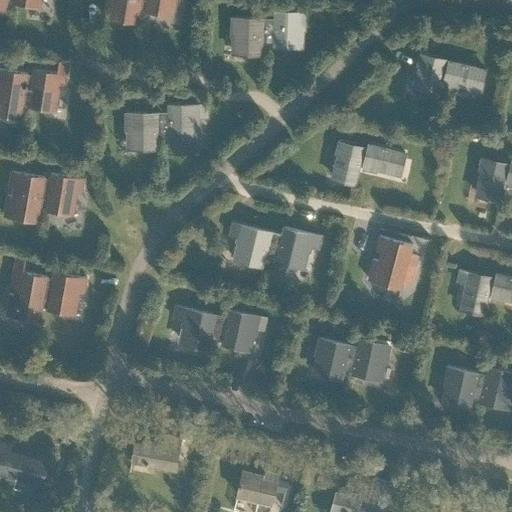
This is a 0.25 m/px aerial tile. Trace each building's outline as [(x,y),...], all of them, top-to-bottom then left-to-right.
[(106,0),(104,17),(113,18),(114,10),(139,14),(140,8),(139,8),(140,0),(106,0)] [(140,0),(139,8),(140,8),(145,9),(145,10),(174,15),(174,14),(170,13),(172,0),(140,0)] [(275,21),(269,21),(268,42),(275,42),(275,47),(300,48),(300,26),(305,26),(305,14),(276,13),(275,21)] [(268,42),(269,21),(233,20),(232,32),(237,32),(236,54),(261,55),(261,42),(268,42)] [(447,74),(448,68),(443,67),(444,60),(421,55),(418,66),(422,66),(416,91),(436,96),(440,79),(441,73),(447,74)] [(23,103),(28,104),(28,105),(58,110),(58,109),(54,108),(57,88),(65,89),(69,62),(59,60),(57,72),(34,69),(33,74),(28,74),(27,74),(23,103)] [(441,73),(440,79),(445,80),(444,85),(455,88),(456,84),(480,90),(485,70),(450,62),(448,68),(447,74),(441,73)] [(27,74),(28,74),(28,73),(0,68),(0,105),(22,110),(23,103),(27,74)] [(162,114),(162,135),(169,135),(169,140),(194,140),(194,118),(199,118),(201,118),(208,118),(208,106),(199,106),(169,106),(169,114),(162,114)] [(162,135),(162,114),(126,114),(126,126),(131,126),(131,148),(156,148),(156,135),(162,135)] [(366,157),(368,151),(362,149),(363,148),(362,148),(339,142),(336,153),(340,154),(334,178),(354,183),(359,162),(361,156),(366,157)] [(359,162),(358,165),(364,166),(363,169),(374,171),(375,167),(400,173),(404,153),(363,143),(362,148),(363,148),(362,149),(368,151),(366,157),(361,156),(359,162)] [(510,173),(511,167),(505,166),(506,164),(482,159),(479,170),(483,171),(478,196),(498,200),(503,178),(504,172),(510,173)] [(504,172),(503,178),(508,180),(507,185),(511,185),(511,162),(511,167),(510,173),(504,172)] [(45,177),(45,176),(12,171),(9,186),(17,187),(15,196),(8,194),(4,215),(13,217),(14,209),(39,213),(40,207),(45,177)] [(50,178),(45,177),(40,207),(45,208),(45,209),(74,214),(75,213),(71,212),(74,192),(82,193),(85,178),(51,172),(50,178)] [(233,223),(230,236),(241,239),(236,259),(261,265),(264,253),(271,255),(276,234),(241,225),(233,223)] [(276,234),(271,255),(277,256),(276,261),(300,267),(306,246),(310,247),(318,249),(321,237),(313,235),(284,228),(282,236),(276,234)] [(373,259),(368,280),(377,282),(379,274),(403,281),(411,283),(418,257),(410,255),(412,244),(379,236),(375,251),(383,253),(381,261),(373,259)] [(264,254),(261,266),(267,267),(270,255),(264,254)] [(22,271),(24,259),(17,257),(12,285),(20,286),(18,295),(10,294),(6,314),(15,316),(17,308),(41,312),(42,306),(47,277),(48,277),(48,276),(22,271)] [(458,271),(456,282),(464,284),(468,284),(463,309),(483,313),(487,292),(489,285),(494,287),(496,281),(490,279),(490,278),(467,273),(458,271)] [(52,278),(48,277),(47,277),(42,306),(47,307),(47,308),(77,313),(77,312),(73,312),(76,291),(84,293),(87,278),(53,272),(52,278)] [(511,277),(497,274),(496,281),(494,287),(489,285),(487,292),(493,293),(492,298),(503,300),(504,296),(511,298),(511,277)] [(176,306),(174,319),(184,321),(188,322),(183,343),(208,349),(211,336),(217,338),(222,317),(187,309),(176,306)] [(222,317),(217,338),(224,339),(223,344),(247,349),(252,328),(256,329),(257,327),(264,329),(266,319),(259,317),(230,311),(228,318),(222,317)] [(346,353),(348,345),(320,338),(317,351),(321,352),(317,372),(341,378),(344,366),(354,368),(356,359),(351,358),(352,355),(346,353)] [(359,347),(348,345),(346,353),(352,355),(351,358),(356,359),(354,368),(353,372),(378,378),(382,357),(387,358),(389,346),(361,339),(359,347)] [(474,382),(476,373),(448,367),(445,379),(449,380),(445,401),(469,406),(472,394),(482,396),(484,388),(479,387),(480,383),(474,382)] [(487,376),(476,373),(474,382),(480,383),(479,387),(484,388),(482,396),(481,401),(506,406),(510,385),(511,385),(511,372),(489,368),(487,376)] [(185,429),(183,438),(196,441),(197,431),(185,429)] [(166,435),(165,444),(158,443),(157,446),(135,441),(131,461),(176,469),(181,438),(166,435)] [(48,461),(9,451),(11,444),(0,441),(0,474),(36,483),(34,491),(40,493),(48,461)] [(265,475),(262,474),(244,470),(237,496),(271,505),(275,489),(285,492),(287,483),(277,481),(279,474),(266,470),(265,475)] [(337,491),(331,510),(330,511),(383,511),(392,481),(375,476),(370,497),(353,492),(352,495),(337,491)] [(42,485),(40,493),(49,495),(52,484),(43,482),(42,485)] [(55,511),(62,511),(67,494),(61,493),(55,511)]
